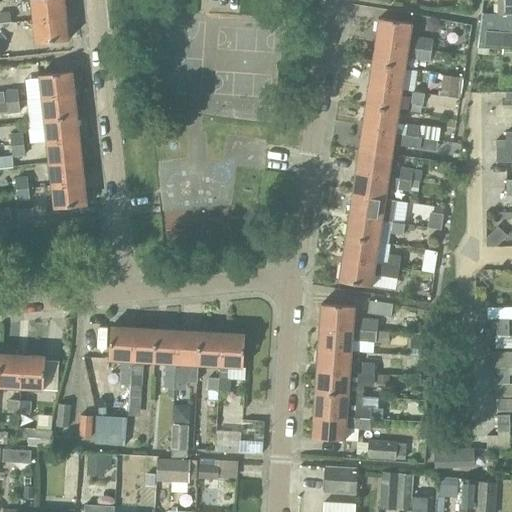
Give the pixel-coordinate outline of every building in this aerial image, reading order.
[(33,0),(31,0),(33,22),(66,18),(64,0),(33,0)] [(511,15),(511,0),(496,0),(497,15),(511,15)] [(0,24),(11,23),(10,14),(0,14),(0,24)] [(66,18),(33,22),(36,45),(69,41),(66,18)] [(408,48),(418,49),(430,51),(431,41),(409,37),(411,25),(378,20),(374,42),(408,48)] [(485,46),(511,47),(511,33),(485,31),(485,46)] [(374,42),(371,65),(405,70),(408,48),(374,42)] [(430,51),(418,49),(417,61),(429,63),(430,51)] [(405,70),(371,65),(368,87),(401,91),(405,70)] [(41,100),(74,96),(72,73),(39,76),(41,100)] [(442,77),(440,96),(456,99),(459,79),(442,77)] [(368,87),(365,108),(398,113),(401,91),(368,87)] [(6,102),(19,101),(17,90),(5,91),(6,102)] [(423,96),(412,94),(410,105),(422,107),(423,96)] [(77,118),(74,96),(41,100),(44,121),(77,118)] [(19,101),(6,102),(8,114),(20,112),(19,101)] [(365,108),(361,130),(395,135),(398,113),(365,108)] [(77,118),(44,121),(46,143),(79,140),(77,118)] [(407,126),(405,137),(417,139),(419,128),(407,126)] [(358,152),(392,156),(395,135),(361,130),(358,152)] [(23,144),(22,132),(10,134),(11,146),(23,144)] [(79,140),(46,143),(49,165),(81,162),(79,140)] [(511,148),(511,140),(505,141),(496,141),(496,149),(505,149),(511,148)] [(23,144),(11,146),(13,158),(25,156),(23,144)] [(358,152),(355,173),(388,178),(392,156),(358,152)] [(81,162),(49,165),(51,186),(65,185),(84,183),(81,162)] [(400,170),(399,180),(410,182),(411,180),(421,181),(422,170),(401,167),(400,170)] [(355,173),(352,194),(385,199),(387,189),(409,193),(410,182),(399,180),(388,178),(355,173)] [(29,190),(27,178),(15,179),(16,191),(29,190)] [(65,185),(51,186),(54,210),(86,206),(84,183),(65,185)] [(29,190),(16,191),(17,201),(30,200),(29,190)] [(396,201),(385,199),(352,194),(348,216),(382,221),(392,223),(396,201)] [(9,207),(0,208),(0,221),(11,220),(9,207)] [(443,215),(430,213),(427,228),(441,230),(443,215)] [(345,238),(379,243),(382,221),(348,216),(345,238)] [(404,225),(392,223),(391,235),(402,236),(404,225)] [(345,238),(342,260),(375,265),(379,243),(345,238)] [(388,255),(386,267),(398,268),(399,257),(388,255)] [(396,279),(398,268),(386,267),(375,265),(342,260),(338,283),(372,288),(374,275),(396,279)] [(371,301),(369,314),(391,317),(392,304),(371,301)] [(320,304),(318,328),(377,332),(377,322),(353,320),(354,307),(320,304)] [(131,386),(134,328),(111,327),(109,361),(122,361),(121,374),(120,385),(131,386)] [(508,327),(496,327),(496,336),(508,336),(508,327)] [(156,329),(134,328),(131,386),(141,387),(143,387),(143,375),(143,362),(154,363),(156,329)] [(351,341),(363,341),(363,342),(376,343),(377,332),(318,328),(317,350),(351,352),(351,341)] [(164,388),(175,389),(178,330),(156,329),(154,363),(166,363),(166,376),(165,376),(164,388)] [(199,365),(200,332),(178,330),(175,389),(186,389),(186,382),(197,383),(198,365),(199,365)] [(199,365),(220,366),(222,333),(200,332),(199,365)] [(245,334),(222,333),(220,366),(243,367),(245,334)] [(417,337),(411,337),(411,349),(428,349),(429,335),(417,335),(417,337)] [(317,350),(315,371),(349,374),(351,352),(317,350)] [(0,363),(0,388),(21,389),(23,355),(0,354),(0,363)] [(23,355),(21,389),(44,391),(46,356),(23,355)] [(362,364),(361,375),(373,376),(374,365),(362,364)] [(508,368),(496,368),(496,376),(508,376),(508,368)] [(373,376),(361,375),(349,374),(315,371),(314,393),(360,397),(362,397),(363,384),(372,385),(373,376)] [(208,391),(218,391),(219,379),(209,378),(208,391)] [(231,380),(219,379),(218,391),(231,392),(231,380)] [(360,397),(314,393),(312,415),(370,419),(371,409),(361,408),(362,397),(360,397)] [(19,413),(20,401),(9,401),(9,413),(19,413)] [(20,401),(19,413),(30,414),(31,402),(20,401)] [(59,405),(57,427),(69,428),(71,406),(59,405)] [(369,430),(370,419),(312,415),(311,438),(357,441),(358,429),(369,430)] [(81,416),(80,436),(91,437),(93,417),(81,416)] [(509,416),(497,416),(497,424),(509,424),(509,416)] [(497,436),(486,436),(487,449),(510,449),(509,432),(509,424),(497,424),(497,432),(497,436)] [(171,425),(170,449),(187,449),(188,426),(171,425)] [(52,431),(41,430),(28,429),(27,447),(51,448),(52,431)] [(396,459),(397,443),(369,441),(368,457),(396,459)] [(405,444),(397,443),(396,459),(404,460),(405,444)] [(2,464),(14,464),(15,451),(3,451),(2,464)] [(475,451),(434,452),(435,469),(475,468),(475,451)] [(88,454),(87,468),(104,468),(111,469),(112,455),(88,454)] [(189,459),(158,458),(157,481),(189,482),(189,459)] [(217,480),(236,481),(237,481),(238,463),(200,460),(198,479),(217,480)] [(326,468),(324,495),(358,497),(359,470),(326,468)] [(395,510),(397,474),(381,473),(379,508),(395,510)] [(397,474),(395,510),(411,511),(413,475),(397,474)] [(440,492),(457,493),(458,479),(441,478),(440,492)] [(461,481),(459,511),(474,511),(477,482),(461,481)] [(494,511),(496,483),(477,482),(475,511),(494,511)]
